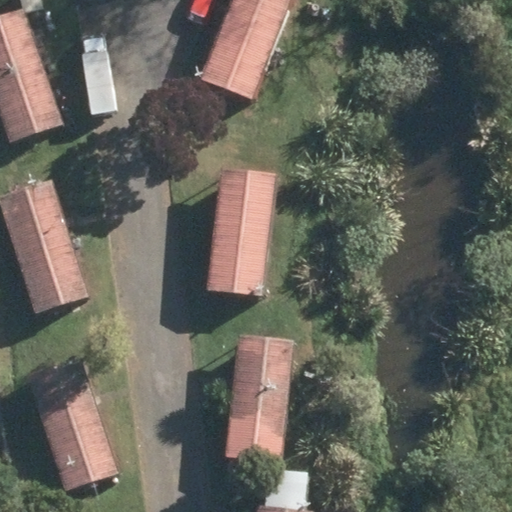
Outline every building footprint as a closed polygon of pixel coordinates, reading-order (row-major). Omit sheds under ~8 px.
[(234,0),(202,82),(255,104),(295,0),(234,0)] [(0,18),(0,111),(12,146),(65,128),(24,10),(0,18)] [(208,294),(264,300),(279,178),(222,172),(208,294)] [(0,200),(38,318),(90,301),(53,184),(0,200)] [(225,460),(281,466),(294,344),(238,338),(225,460)] [(27,377),(67,495),(119,478),(80,360),(27,377)]
